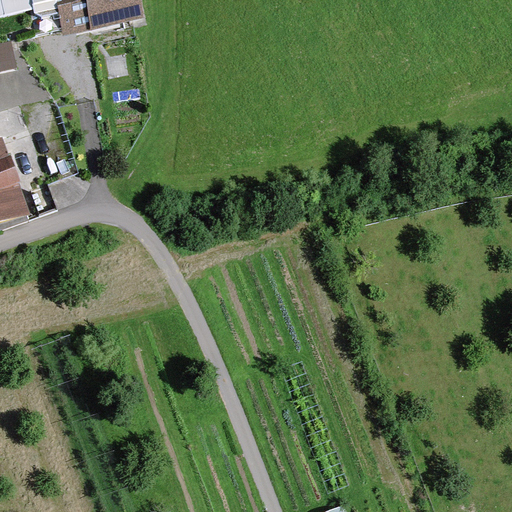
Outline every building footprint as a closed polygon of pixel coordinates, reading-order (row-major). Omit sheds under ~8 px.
[(71,19),(65,0),(28,0),(4,6),(12,35),(71,19)] [(78,44),(152,23),(145,0),(65,0),(71,19),(78,44)] [(0,47),(0,76),(20,72),(13,44),(0,47)] [(107,59),(111,84),(140,80),(136,54),(107,59)] [(8,152),(0,154),(0,226),(28,218),(8,152)] [(331,496),(350,489),(310,375),(291,382),(331,496)]
